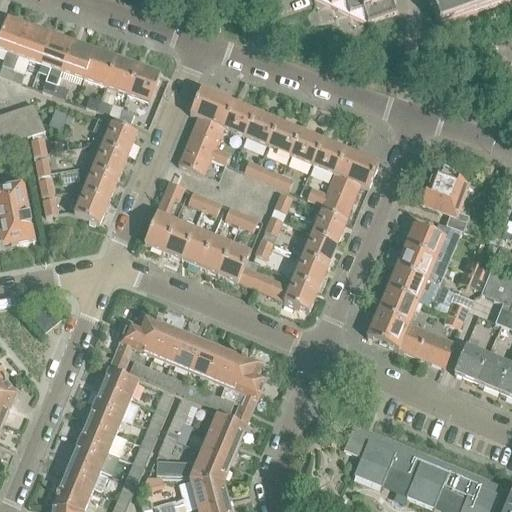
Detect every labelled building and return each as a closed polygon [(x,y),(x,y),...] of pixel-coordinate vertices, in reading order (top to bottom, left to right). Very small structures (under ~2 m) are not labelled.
[(310,0),(311,0),(312,0),(313,2),(364,26),(365,25),(366,27),(395,16),(389,0),(310,0)] [(511,0),(428,0),(438,28),(511,2),(511,0)] [(0,74),(0,80),(9,84),(13,74),(18,61),(28,32),(6,24),(0,40),(0,54),(6,56),(0,74)] [(18,61),(40,68),(50,40),(28,32),(18,61)] [(45,86),(46,86),(42,96),(53,100),(57,90),(57,89),(61,76),(72,48),(50,40),(40,68),(50,72),(45,86)] [(61,76),(83,84),(94,55),(72,48),(61,76)] [(83,84),(105,92),(115,63),(94,55),(83,84)] [(117,96),(127,100),(137,71),(115,63),(105,92),(100,105),(100,106),(97,116),(108,120),(112,109),(117,96)] [(159,79),(137,71),(127,100),(149,108),(159,79)] [(36,83),(13,74),(9,84),(33,93),(36,83)] [(69,94),(57,90),(53,100),(65,105),(69,94)] [(202,181),(209,164),(210,164),(225,170),(230,159),(214,152),(222,134),(233,109),(200,95),(190,120),(198,124),(178,171),(202,181)] [(85,112),(97,116),(100,106),(100,105),(89,101),(85,112)] [(32,108),(21,112),(33,139),(42,136),(43,136),(38,120),(32,108)] [(222,134),(244,143),(255,118),(233,109),(222,134)] [(21,112),(9,116),(21,143),(31,140),(33,139),(21,112)] [(130,128),(133,121),(134,118),(122,114),(118,124),(130,128)] [(49,126),(48,130),(61,136),(64,128),(70,130),(73,123),(54,115),(53,118),(51,117),(48,125),(49,126)] [(0,124),(8,147),(21,143),(9,116),(0,118),(0,124)] [(277,127),(255,118),(244,143),(267,153),(277,127)] [(0,124),(0,150),(8,147),(0,124)] [(106,140),(102,151),(127,161),(136,139),(103,126),(98,137),(106,140)] [(267,153),(289,162),(299,136),(277,127),(267,153)] [(33,139),(31,140),(33,146),(43,144),(42,136),(33,139)] [(289,162),(311,171),(322,145),(299,136),(289,162)] [(33,162),(47,159),(44,143),(43,144),(33,146),(31,146),(33,162)] [(311,171),(333,180),(344,154),(322,145),(311,171)] [(102,151),(93,173),(118,184),(127,161),(102,151)] [(344,226),(359,190),(367,194),(378,168),(344,154),(333,180),(334,180),(326,199),(321,211),(318,217),(319,217),(319,216),(344,226)] [(37,182),(51,180),(48,164),(34,166),(37,182)] [(244,178),(254,183),(259,171),(249,166),(244,178)] [(254,183),(276,192),(281,180),(259,171),(254,183)] [(93,173),(84,196),(109,206),(118,184),(93,173)] [(77,175),(59,178),(61,188),(79,185),(77,175)] [(293,185),(281,180),(276,192),(288,197),(293,185)] [(460,215),(468,191),(437,180),(428,184),(420,209),(450,219),(445,232),(463,238),(469,219),(460,215)] [(41,202),(54,200),(51,184),(38,187),(41,202)] [(168,189),(164,200),(144,248),(164,257),(176,228),(167,225),(176,205),(179,206),(184,195),(168,189)] [(24,190),(15,192),(0,194),(0,254),(35,248),(24,190)] [(308,200),(306,205),(321,211),(326,199),(311,193),(308,200)] [(99,230),(109,206),(84,196),(74,219),(89,225),(88,228),(95,230),(95,228),(99,230)] [(186,211),(203,218),(208,206),(191,199),(186,211)] [(293,205),(280,200),(274,213),(287,219),(293,205)] [(45,222),(58,220),(55,204),(42,206),(45,222)] [(220,211),(208,206),(203,218),(214,223),(220,211)] [(223,226),(238,233),(243,220),(228,214),(223,226)] [(319,216),(319,217),(314,231),(340,241),(346,227),(344,226),(319,216)] [(256,226),(243,220),(238,233),(251,238),(256,226)] [(284,226),(271,221),(266,235),(279,240),(284,226)] [(495,221),(487,241),(497,244),(504,225),(495,221)] [(511,227),(507,226),(501,242),(511,245),(511,242),(511,227)] [(164,257),(183,265),(195,236),(176,228),(164,257)] [(314,231),(303,256),(329,266),(340,241),(314,231)] [(413,231),(404,253),(435,266),(444,243),(413,231)] [(183,265),(201,272),(212,243),(195,236),(183,265)] [(201,272),(219,279),(231,251),(212,243),(201,272)] [(275,250),(262,244),(256,258),(269,264),(273,255),(274,251),(275,250)] [(489,249),(486,257),(493,260),(496,252),(489,249)] [(238,287),(239,286),(243,273),(249,258),(231,251),(219,279),(238,287)] [(274,251),(273,255),(289,262),(290,257),(274,251)] [(404,253),(395,274),(426,287),(435,266),(404,253)] [(303,256),(293,281),(319,291),(329,266),(303,256)] [(468,266),(463,277),(481,285),(486,273),(468,266)] [(309,316),(319,291),(293,281),(288,292),(243,273),(239,286),(285,305),(285,306),(309,316)] [(395,274),(385,297),(416,310),(417,308),(426,287),(395,274)] [(476,296),(481,285),(463,277),(458,289),(476,296)] [(498,318),(510,323),(511,323),(511,286),(490,277),(480,301),(502,310),(498,318)] [(426,287),(417,308),(429,313),(437,292),(426,287)] [(385,297),(377,317),(408,330),(408,329),(416,310),(385,297)] [(446,320),(445,321),(461,328),(462,327),(463,327),(468,315),(449,308),(445,319),(446,320)] [(45,340),(60,327),(45,309),(30,322),(45,340)] [(454,349),(408,329),(408,330),(377,317),(367,342),(398,356),(399,355),(444,373),(454,349)] [(130,353),(151,362),(157,345),(149,342),(157,324),(143,318),(138,331),(128,327),(120,348),(121,348),(117,358),(127,362),(130,353)] [(497,336),(500,330),(506,332),(510,323),(498,318),(494,328),(477,321),(475,326),(497,336)] [(459,334),(461,328),(445,321),(443,327),(459,334)] [(163,327),(157,324),(149,342),(157,345),(151,362),(169,370),(181,341),(160,333),(163,327)] [(169,370),(184,376),(196,348),(181,341),(169,370)] [(184,376),(205,385),(217,356),(196,348),(184,376)] [(453,379),(476,388),(488,360),(465,350),(453,379)] [(239,366),(217,356),(205,385),(222,392),(229,375),(238,378),(246,362),(242,360),(239,366)] [(509,369),(488,360),(476,388),(498,398),(510,369),(509,369)] [(261,368),(246,362),(238,378),(229,375),(222,392),(245,401),(241,410),(252,414),(255,405),(256,406),(265,384),(256,380),(261,368)] [(511,362),(509,369),(510,369),(498,398),(511,403),(511,362)] [(108,374),(101,393),(130,404),(138,386),(123,380),(128,370),(114,364),(110,375),(108,374)] [(129,377),(143,383),(147,371),(134,366),(129,377)] [(143,383),(160,390),(165,379),(147,371),(143,383)] [(160,390),(176,397),(180,386),(165,379),(160,390)] [(0,400),(15,399),(0,380),(0,400)] [(176,397),(196,405),(201,394),(180,386),(176,397)] [(101,393),(93,410),(123,422),(130,404),(101,393)] [(196,405),(213,413),(218,401),(201,394),(196,405)] [(162,397),(155,414),(166,419),(173,402),(162,397)] [(0,400),(0,426),(3,428),(15,399),(0,400)] [(229,419),(233,408),(218,401),(213,413),(229,419)] [(180,404),(173,421),(184,426),(191,408),(180,404)] [(93,410),(86,428),(116,440),(123,422),(93,410)] [(155,414),(147,432),(159,436),(166,419),(155,414)] [(245,432),(244,431),(250,419),(236,414),(231,425),(217,419),(209,437),(238,450),(245,432)] [(173,421),(165,439),(176,444),(184,426),(173,421)] [(86,428),(79,446),(108,458),(116,440),(86,428)] [(511,511),(511,496),(353,430),(343,454),(361,462),(353,480),(381,491),(388,473),(413,483),(405,502),(429,511),(432,511),(440,495),(465,505),(461,511),(511,511)] [(147,432),(140,449),(151,454),(159,436),(147,432)] [(209,437),(202,455),(231,468),(238,450),(209,437)] [(168,462),(176,444),(165,439),(157,458),(168,462)] [(79,446),(71,464),(101,476),(108,458),(79,446)] [(140,449),(132,467),(144,472),(151,454),(140,449)] [(202,455),(189,485),(223,487),(231,468),(202,455)] [(71,464),(64,482),(93,494),(101,476),(71,464)] [(132,467),(125,486),(136,490),(144,472),(132,467)] [(85,511),(93,494),(64,482),(56,502),(57,502),(53,511),(54,511),(85,511)] [(161,483),(147,482),(140,499),(164,493),(161,483)] [(184,511),(199,511),(227,505),(223,487),(189,485),(178,487),(182,503),(184,511)] [(125,486),(117,503),(128,508),(136,490),(125,486)] [(126,511),(128,508),(117,503),(113,511),(126,511)] [(184,511),(182,503),(153,510),(153,511),(184,511)]
